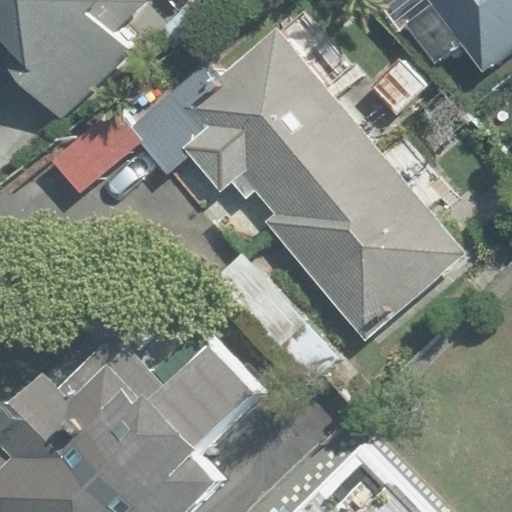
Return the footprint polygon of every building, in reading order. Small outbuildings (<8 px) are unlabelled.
[(166,0),(0,0),(0,54),(66,122),(179,13),(166,0)] [(511,0),(403,0),(449,62),(475,43),(495,71),(511,58),(511,0)] [(369,119),(387,104),(323,30),(305,45),(287,23),(230,69),(202,37),(62,158),(96,198),(156,147),(179,174),(200,156),(231,192),(240,184),(258,205),(270,194),(285,211),(276,219),(381,341),(483,253),(444,207),(463,191),(424,146),(405,162),(369,119)] [(415,55),(383,87),(411,115),(443,84),(415,55)] [(258,247),(220,282),(315,384),(353,348),(258,247)] [(67,364),(0,425),(0,511),(232,511),(302,439),(266,406),(280,391),(206,321),(171,358),(139,327),(86,382),(67,364)] [(392,511),(387,506),(380,511),(361,511),(334,484),(310,508),(300,499),(286,511),(392,511)]
